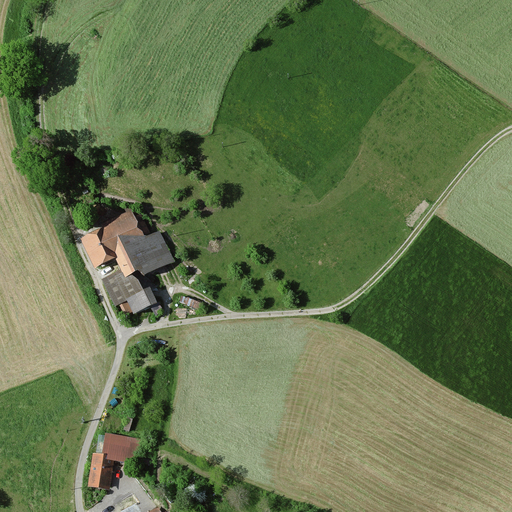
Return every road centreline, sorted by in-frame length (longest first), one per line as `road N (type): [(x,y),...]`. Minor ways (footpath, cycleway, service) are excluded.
road 1 (track): [(118,342),(210,318),(327,312),(352,302),(484,149),(511,131)]
road 2 (residential): [(75,511),(84,446),(118,342),(75,232)]
